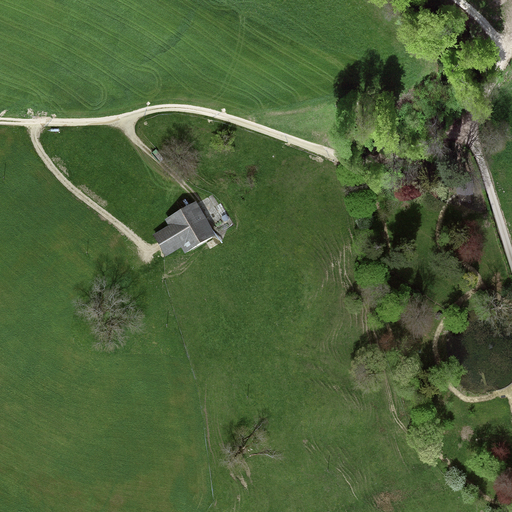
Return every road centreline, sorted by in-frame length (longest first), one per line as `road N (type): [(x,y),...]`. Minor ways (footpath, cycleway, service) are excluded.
road 1 (track): [(471,122),(409,152),(365,161),(183,107),(112,121),(20,122)]
road 2 (track): [(36,123),(32,138),(49,165),(136,240),(155,246)]
road 3 (track): [(471,122),(511,265)]
road 4 (track): [(456,0),(498,45),(498,67),(471,122)]
road 5 (track): [(250,126),(259,110),(345,90),(372,70)]
